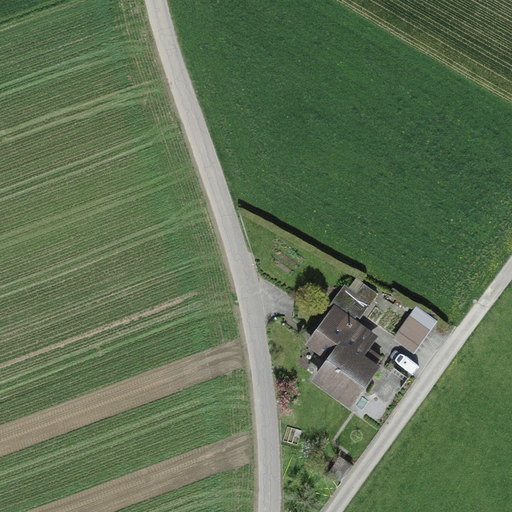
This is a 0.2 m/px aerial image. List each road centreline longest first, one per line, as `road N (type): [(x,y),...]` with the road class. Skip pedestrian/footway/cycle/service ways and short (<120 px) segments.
road 1 (tertiary): [(156,0),(247,289),(263,387),(269,511)]
road 2 (track): [(511,257),(331,511)]
